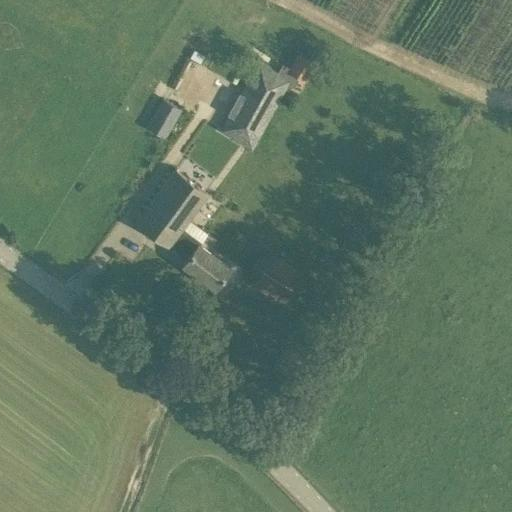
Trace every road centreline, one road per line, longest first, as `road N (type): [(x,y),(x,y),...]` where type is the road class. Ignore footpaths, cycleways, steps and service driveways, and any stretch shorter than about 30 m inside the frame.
road 1 (unclassified): [(323,511),(283,469),(0,252)]
road 2 (track): [(129,511),(175,384)]
